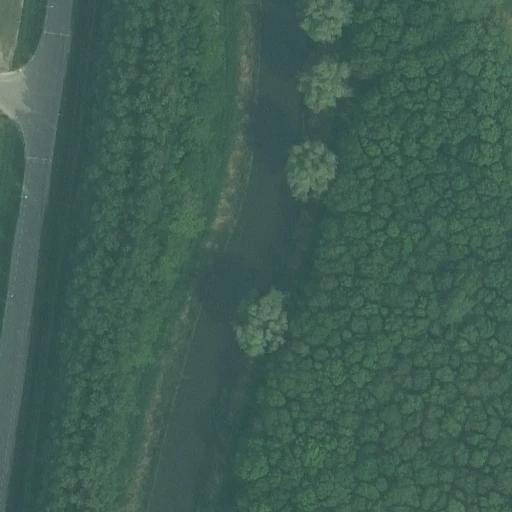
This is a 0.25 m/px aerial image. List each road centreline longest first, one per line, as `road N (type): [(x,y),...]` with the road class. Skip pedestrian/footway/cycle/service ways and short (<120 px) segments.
road 1 (unclassified): [(0,436),(40,146)]
road 2 (unclassified): [(40,146),(60,0)]
